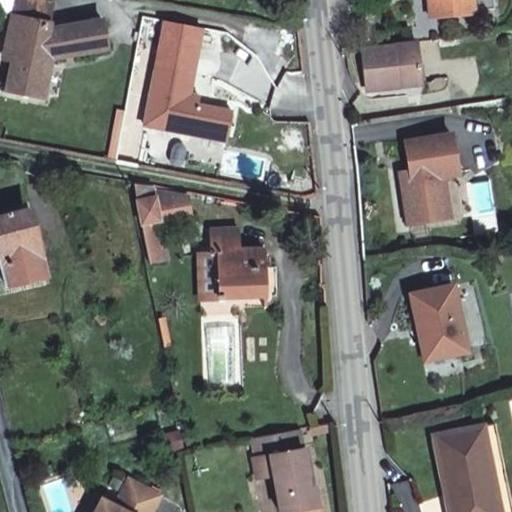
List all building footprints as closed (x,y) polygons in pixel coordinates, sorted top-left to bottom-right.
[(458,0),(421,0),(425,24),(461,19),(458,0)] [(51,24),(51,20),(18,13),(13,37),(24,40),(15,88),(47,92),(54,54),(113,42),(108,14),(51,24)] [(204,27),(166,20),(146,130),(228,144),(233,117),(199,108),(201,101),(191,100),(204,27)] [(401,43),(408,87),(428,84),(422,40),(401,43)] [(358,94),(408,87),(401,43),(350,49),(358,94)] [(447,143),(400,148),(403,173),(403,178),(451,170),(447,143)] [(451,170),(403,178),(404,186),(393,187),(400,231),(444,224),(438,181),(451,179),(451,170)] [(393,187),(404,186),(403,178),(393,181),(393,187)] [(153,187),(135,185),(149,263),(167,260),(161,226),(194,221),(189,198),(155,192),(153,187)] [(24,213),(33,244),(39,242),(31,212),(24,213)] [(39,242),(33,244),(24,213),(0,219),(0,252),(4,269),(44,259),(39,242)] [(218,253),(220,298),(266,296),(265,251),(241,251),(240,230),(213,231),(213,253),(218,253)] [(220,298),(218,253),(213,253),(200,254),(203,299),(220,298)] [(464,353),(454,289),(413,296),(419,331),(423,331),(428,360),(464,353)] [(316,438),(333,435),(331,426),(314,429),(316,438)] [(511,511),(495,426),(483,428),(501,511),(511,511)] [(437,437),(452,511),(501,511),(483,428),(437,437)] [(301,430),(255,438),(258,458),(275,456),(278,481),(284,511),(325,511),(326,510),(321,511),(317,488),(311,489),(304,451),(301,430)] [(311,489),(317,488),(312,451),(304,451),(311,489)] [(263,483),(278,481),(275,456),(258,458),(263,483)] [(138,481),(132,491),(124,508),(113,502),(107,511),(162,511),(170,496),(138,481)]
